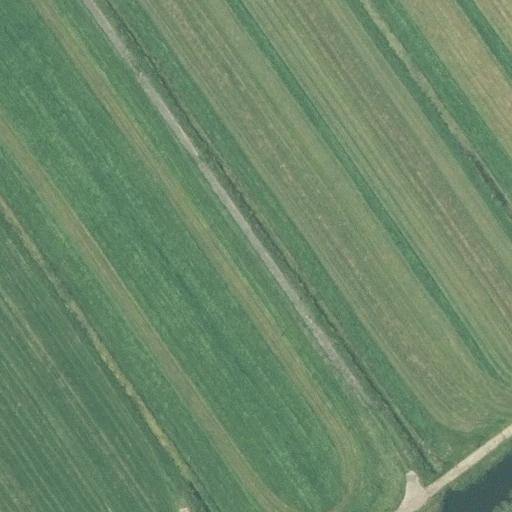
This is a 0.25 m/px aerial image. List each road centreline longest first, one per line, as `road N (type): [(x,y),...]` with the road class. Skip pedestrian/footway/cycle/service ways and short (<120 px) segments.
road 1 (track): [(424,495),(75,0)]
road 2 (track): [(399,511),(511,429)]
